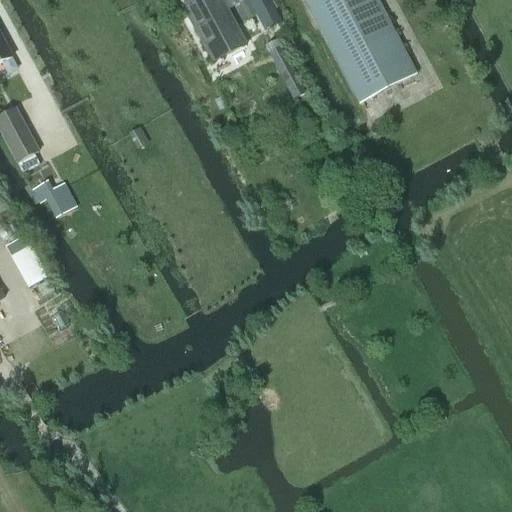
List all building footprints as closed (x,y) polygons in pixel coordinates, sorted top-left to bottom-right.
[(221,0),(196,0),(182,8),(212,64),(246,46),(227,11),(247,0),(264,32),(280,23),(268,0),(226,0),(222,2),(221,0)] [(417,75),(377,0),(306,0),(305,1),(314,19),(322,33),(360,105),(417,75)] [(0,66),(11,60),(4,46),(5,46),(0,36),(0,66)] [(14,105),(0,113),(0,128),(18,162),(41,152),(14,105)] [(128,134),(137,150),(148,143),(139,128),(128,134)] [(65,190),(45,201),(56,222),(76,211),(65,190)] [(24,238),(6,248),(16,266),(34,256),(24,238)]
